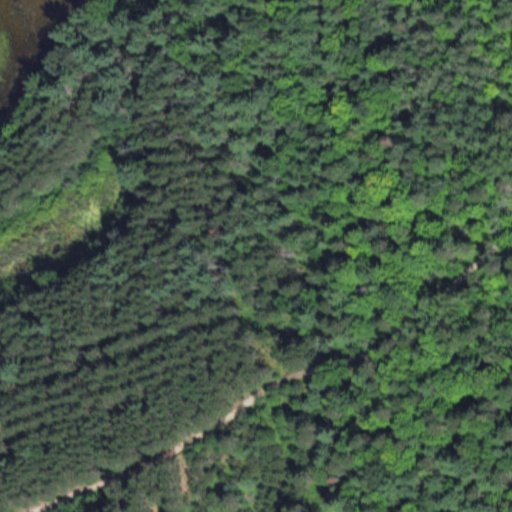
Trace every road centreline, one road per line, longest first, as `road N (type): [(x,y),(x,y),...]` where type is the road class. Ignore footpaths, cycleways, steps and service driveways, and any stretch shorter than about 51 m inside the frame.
road 1 (track): [(31,511),(216,427),(286,377),(399,337),(511,229)]
road 2 (track): [(375,350),(344,387),(331,424),(332,511)]
